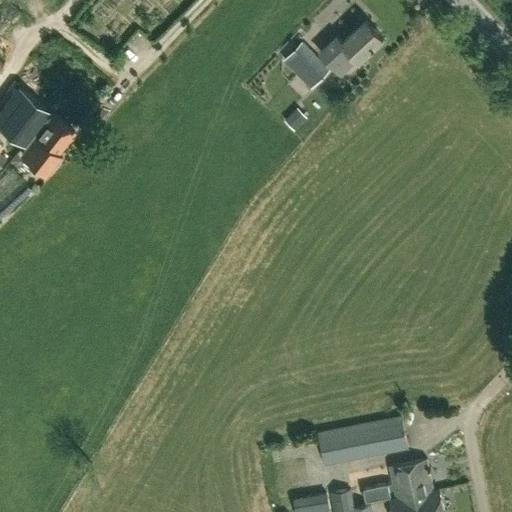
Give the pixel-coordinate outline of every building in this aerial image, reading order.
[(332,11),(343,0),(323,0),(322,1),(332,11)] [(366,18),(342,41),(337,36),(320,52),(334,67),(351,51),(359,60),(383,37),(366,18)] [(285,58),(294,68),(305,80),(312,86),(330,69),(321,60),(303,41),(285,58)] [(19,87),(0,111),(0,122),(23,142),(34,128),(36,130),(50,112),(19,87)] [(39,132),(22,153),(46,172),(59,155),(57,154),(75,131),(53,114),(50,112),(36,130),(39,132)] [(3,216),(32,189),(22,179),(0,198),(0,216),(1,215),(3,216)] [(326,464),(409,447),(403,415),(319,432),(326,464)] [(367,500),(398,494),(435,487),(430,458),(392,466),(395,480),(363,487),(367,500)] [(446,511),(441,486),(435,487),(398,494),(399,496),(392,497),(395,511),(446,511)] [(355,511),(354,505),(351,487),(332,491),(335,511),(355,511)] [(299,511),(330,511),(327,491),(297,496),(299,511)] [(354,505),(355,511),(373,511),(372,502),(354,505)]
